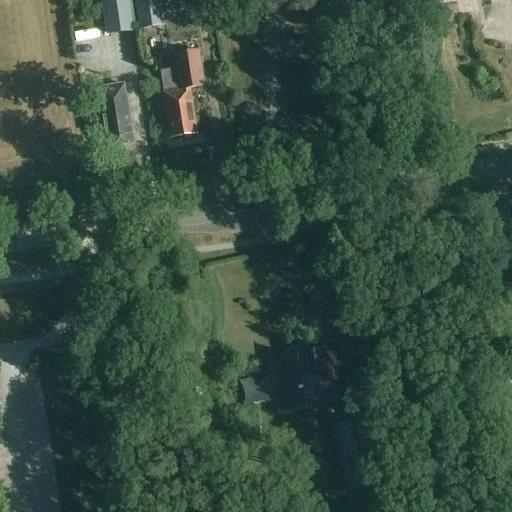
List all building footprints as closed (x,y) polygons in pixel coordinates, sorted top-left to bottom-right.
[(128,0),(100,0),(106,37),(133,33),(128,0)] [(135,0),(141,31),(165,27),(161,0),(135,0)] [(197,135),(189,89),(204,87),(198,51),(174,55),(176,70),(160,73),(164,93),(162,94),(165,109),(158,110),(161,128),(168,127),(170,139),(176,138),(178,140),(186,139),(187,136),(197,135)] [(133,144),(123,85),(94,90),(101,134),(105,134),(107,148),(133,144)] [(295,356),(279,359),(273,361),(271,361),(273,374),(278,401),(279,402),(281,412),(301,408),(302,408),(338,401),(347,399),(337,348),(313,353),(314,359),(296,362),(295,356)] [(342,425),(336,426),(339,440),(343,459),(343,461),(348,460),(354,492),(358,492),(372,489),(377,488),(371,456),(371,454),(366,428),(365,421),(345,424),(342,425)]
